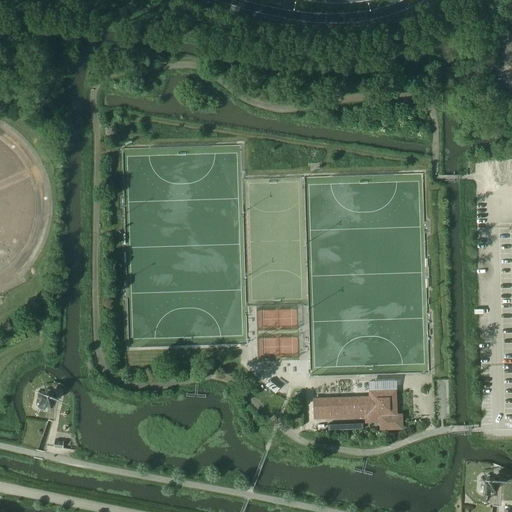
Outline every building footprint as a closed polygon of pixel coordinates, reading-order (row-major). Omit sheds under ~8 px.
[(383,391),(395,391),(395,382),(370,382),(370,392),(383,391)] [(39,391),(37,406),(51,408),(54,393),(39,391)] [(320,399),(313,399),(314,418),(320,418),(365,417),(366,423),(381,422),(381,428),(402,428),(402,422),(402,415),(396,415),(396,391),(395,391),(383,391),(370,392),(371,396),(371,397),(320,399)] [(54,447),(62,448),(63,441),(55,440),(54,447)] [(480,477),(479,492),(493,493),(494,478),(480,477)]
